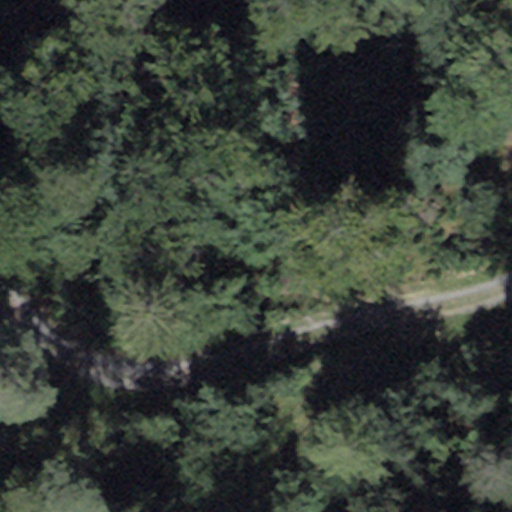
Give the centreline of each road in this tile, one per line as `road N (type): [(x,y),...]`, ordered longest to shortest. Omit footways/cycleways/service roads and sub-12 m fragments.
road 1 (track): [(0,289),(69,356),(131,375),(191,372),(511,283)]
road 2 (track): [(488,294),(446,335),(346,378),(292,422),(263,477),(257,511)]
